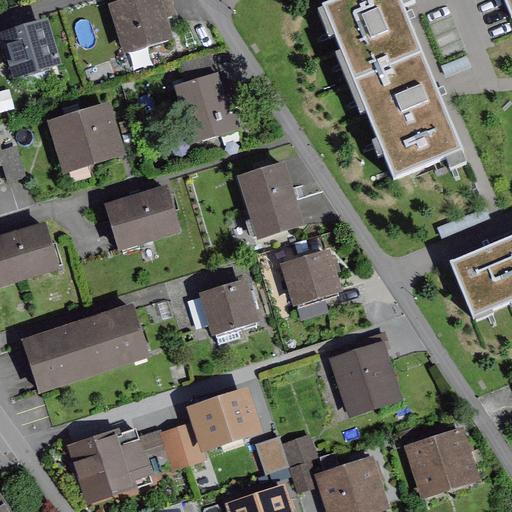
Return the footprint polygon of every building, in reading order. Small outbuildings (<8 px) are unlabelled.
[(139,0),(140,2),(115,9),(128,53),(168,41),(157,5),(170,1),(169,0),(139,0)] [(354,83),(423,55),(403,8),(400,0),(341,0),(322,8),(323,10),(324,12),(330,10),(340,33),(334,36),(335,37),(341,53),(342,55),(348,53),(358,79),(353,81),(354,83)] [(511,0),(503,0),(511,19),(511,18),(511,0)] [(55,63),(44,26),(6,37),(17,74),(55,63)] [(176,88),(189,129),(198,126),(203,141),(239,130),(229,96),(231,95),(228,85),(220,87),(210,55),(183,64),(189,84),(176,88)] [(451,125),(423,55),(354,83),(355,85),(360,83),(371,110),(365,112),(366,113),(378,141),(378,143),(384,141),(389,153),(383,155),(383,157),(394,181),(397,180),(396,180),(446,159),(460,153),(460,154),(462,153),(463,153),(452,125),(451,125)] [(121,154),(107,108),(53,125),(67,171),(121,154)] [(15,149),(0,153),(4,164),(9,182),(24,177),(15,149)] [(301,225),(283,167),(241,180),(259,238),(301,225)] [(179,232),(166,190),(108,208),(120,249),(179,232)] [(0,285),(57,269),(44,227),(0,240),(0,285)] [(511,237),(453,263),(453,262),(450,263),(473,320),(475,319),(477,318),(474,310),(487,305),(490,312),(492,311),(511,303),(511,302),(511,301),(509,295),(511,294),(511,237)] [(286,267),(301,318),(326,310),(322,295),(337,291),(326,255),(286,267)] [(189,303),(197,328),(212,324),(215,332),(255,320),(244,284),(204,297),(204,298),(189,303)] [(147,353),(133,311),(26,346),(40,389),(147,353)] [(334,366),(340,384),(348,381),(356,407),(395,394),(381,351),(388,349),(383,334),(357,342),(361,357),(334,366)] [(255,429),(244,395),(195,412),(206,445),(255,429)] [(193,425),(177,430),(189,465),(204,459),(193,425)] [(149,470),(143,452),(139,438),(136,430),(76,450),(93,499),(132,486),(129,477),(149,470)] [(174,470),(189,465),(177,430),(163,435),(162,431),(139,438),(143,452),(166,445),(174,470)] [(473,476),(459,434),(411,449),(425,493),(473,476)] [(315,457),(308,436),(285,444),(291,465),(315,457)] [(265,443),(268,452),(263,454),(270,474),(289,467),(279,438),(265,443)] [(318,487),(310,463),(291,469),(298,493),(318,487)] [(363,511),(384,505),(369,463),(321,479),(332,511),(363,511)] [(233,507),(234,511),(287,511),(281,492),(233,507)]
